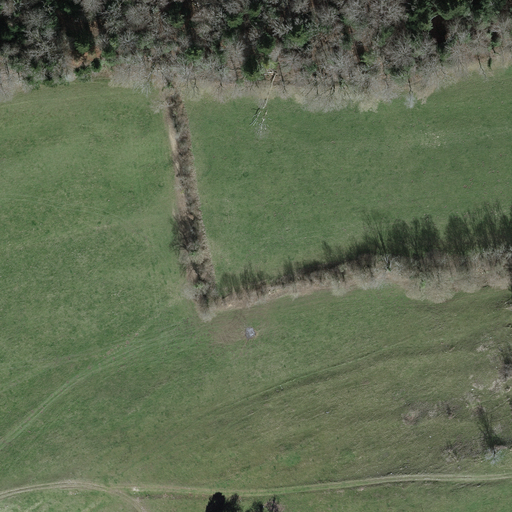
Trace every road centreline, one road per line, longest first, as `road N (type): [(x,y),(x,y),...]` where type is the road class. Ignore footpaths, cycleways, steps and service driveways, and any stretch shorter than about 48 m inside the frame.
road 1 (track): [(511,476),(236,493),(106,489)]
road 2 (track): [(138,511),(106,489),(80,485),(0,496)]
